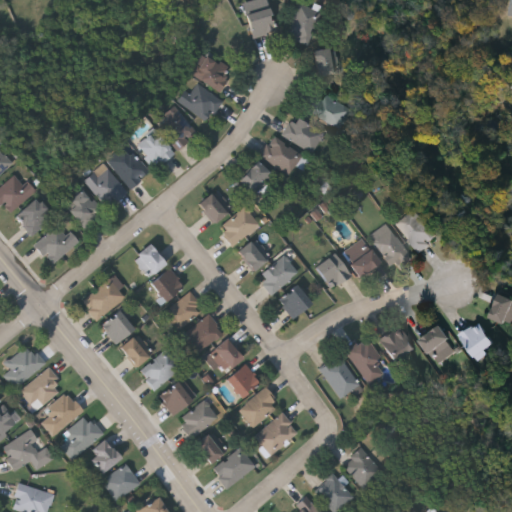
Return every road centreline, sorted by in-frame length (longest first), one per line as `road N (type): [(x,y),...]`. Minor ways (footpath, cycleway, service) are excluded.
road 1 (residential): [(0,340),(218,161),(275,84)]
road 2 (tertiary): [(204,511),(0,255)]
road 3 (residential): [(160,209),(329,422)]
road 4 (residential): [(285,360),(342,317),(458,286)]
road 5 (residential): [(329,422),(326,442),(246,511)]
